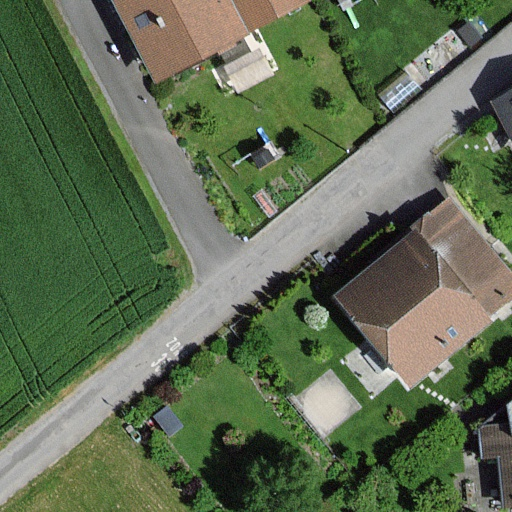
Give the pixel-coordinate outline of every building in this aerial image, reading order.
[(239,37),(219,0),(111,0),(153,81),(239,37)] [(302,1),(301,0),(242,0),(256,25),(302,1)] [(511,93),(493,104),(511,139),(511,93)] [(342,299),(422,389),(511,309),(511,271),(451,203),(342,299)] [(511,397),(477,427),(479,459),(497,457),(501,511),(511,510),(511,397)]
